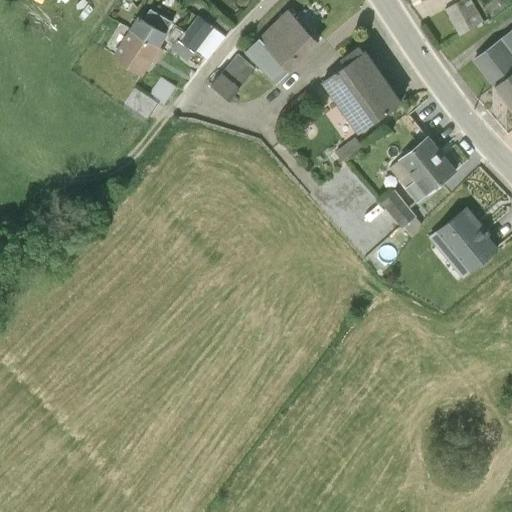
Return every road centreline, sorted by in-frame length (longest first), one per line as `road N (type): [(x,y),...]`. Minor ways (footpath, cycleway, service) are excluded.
road 1 (tertiary): [(511,168),(467,123),(383,0)]
road 2 (unclassified): [(272,0),(161,125)]
